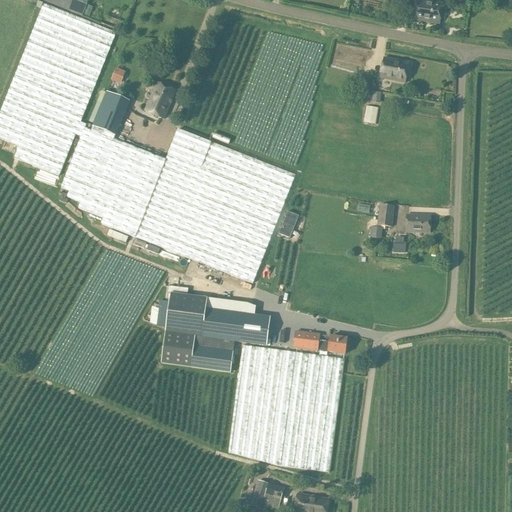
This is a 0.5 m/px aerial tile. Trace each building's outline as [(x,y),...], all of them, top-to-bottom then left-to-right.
[(416,0),(413,20),(440,25),(443,3),(422,0),(416,0)] [(85,128),(86,125),(80,123),(116,33),(44,4),(0,112),(0,138),(19,146),(14,158),(59,176),(76,135),(80,137),(84,128),(85,128)] [(390,13),(398,14),(400,6),(391,4),(390,13)] [(384,58),(380,78),(405,84),(409,63),(384,58)] [(111,80),(121,84),(126,72),(116,68),(111,80)] [(157,83),(145,112),(164,119),(176,91),(157,83)] [(106,92),(92,127),(115,136),(130,102),(106,92)] [(363,122),(376,125),(379,108),(366,106),(363,122)] [(115,136),(92,127),(91,131),(85,128),(84,128),(80,137),(60,188),(68,191),(66,197),(79,203),(77,209),(103,219),(101,225),(135,238),(168,251),(253,284),(295,176),(178,130),(166,160),(114,140),(115,136)] [(358,205),(357,211),(369,213),(370,206),(358,205)] [(380,205),(377,226),(392,228),(395,207),(380,205)] [(279,235),(291,240),(300,217),(288,213),(279,235)] [(406,215),(406,233),(430,233),(430,216),(406,215)] [(373,228),(371,238),(379,238),(381,229),(373,228)] [(406,245),(393,245),(393,253),(406,253),(406,245)] [(168,293),(188,295),(188,289),(169,287),(168,293)] [(171,295),(161,364),(230,374),(235,342),(267,347),(271,317),(206,310),(208,299),(171,295)] [(296,332),(294,348),(318,351),(318,350),(328,351),(328,352),(345,355),(348,339),(330,336),(330,338),(320,336),(320,335),(296,332)] [(242,346),(228,452),(278,466),(329,473),(344,360),(242,346)] [(264,500),(269,484),(258,481),(250,506),(261,509),(263,505),(264,500)] [(264,500),(280,504),(284,489),(269,484),(264,500)] [(294,511),(326,511),(329,500),(312,497),(312,496),(312,497),(297,494),(294,511)]
